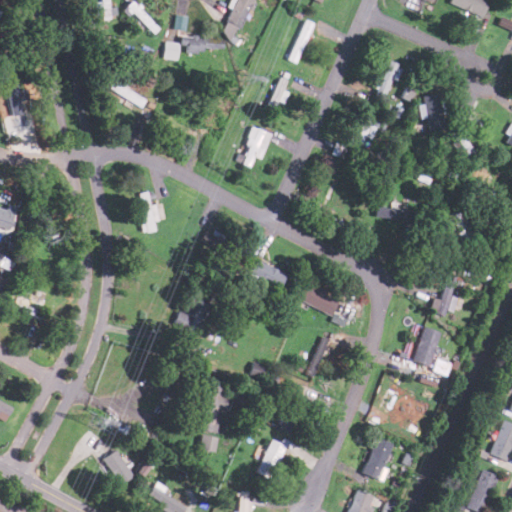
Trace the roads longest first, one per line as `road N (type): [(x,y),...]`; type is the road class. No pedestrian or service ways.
road 1 (residential): [(305,500),(370,351),(378,300),(372,275),(152,159),(0,153)]
road 2 (residential): [(14,475),(81,346),(97,270),(47,0)]
road 3 (residential): [(270,222),(369,0)]
road 4 (residential): [(363,14),(450,52),(484,80)]
